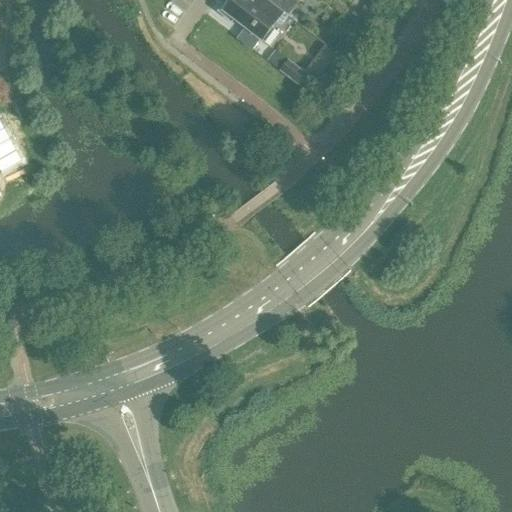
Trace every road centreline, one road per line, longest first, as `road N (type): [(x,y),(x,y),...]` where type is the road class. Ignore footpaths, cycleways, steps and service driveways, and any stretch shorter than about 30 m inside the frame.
road 1 (secondary): [(119,395),(253,331),(356,252),(444,145),(511,5)]
road 2 (secondary): [(488,0),(407,155),(339,235),(261,299),(174,349),(115,371)]
road 3 (unclassified): [(159,511),(119,395)]
road 4 (secondary): [(0,424),(119,395)]
